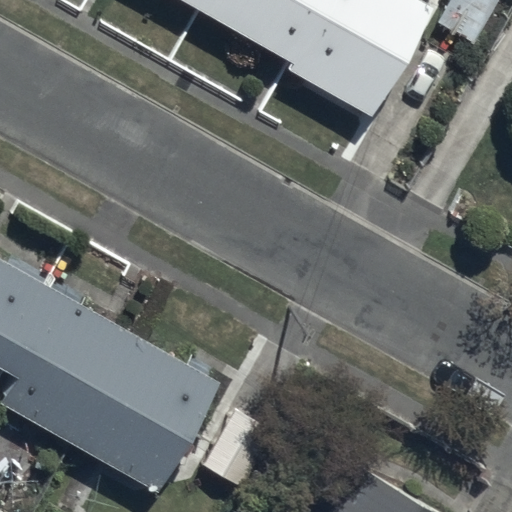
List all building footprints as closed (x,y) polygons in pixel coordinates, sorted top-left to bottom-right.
[(199,0),(281,45),(277,53),(359,99),(414,0),(199,0)] [(484,0),(436,0),(429,13),(466,33),(484,0)] [(207,368),(0,250),(0,399),(143,480),(207,368)] [(268,433),(227,410),(196,466),(237,489),(268,433)] [(452,511),(345,451),(310,511),(452,511)]
